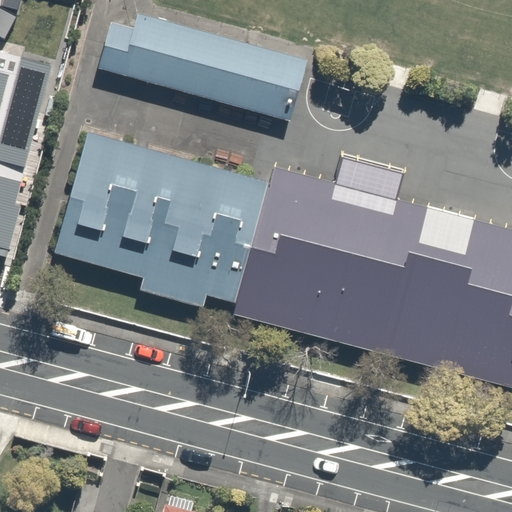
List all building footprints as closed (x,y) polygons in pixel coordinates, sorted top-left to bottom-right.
[(66,0),(65,0),(1,0),(0,6),(0,26),(56,41),(66,0)] [(307,60),(138,14),(134,29),(111,23),(98,69),(291,123),(307,60)] [(13,96),(0,92),(0,215),(22,221),(52,106),(27,100),(28,96),(14,92),(13,96)] [(237,305),(271,183),(88,132),(54,254),(143,279),(140,291),(203,308),(207,296),(237,305)] [(271,183),(237,305),(234,315),(363,350),(400,211),(273,175),(271,183)] [(378,355),(511,389),(511,224),(420,200),(378,355)] [(76,483),(68,511),(133,511),(137,499),(76,483)]
